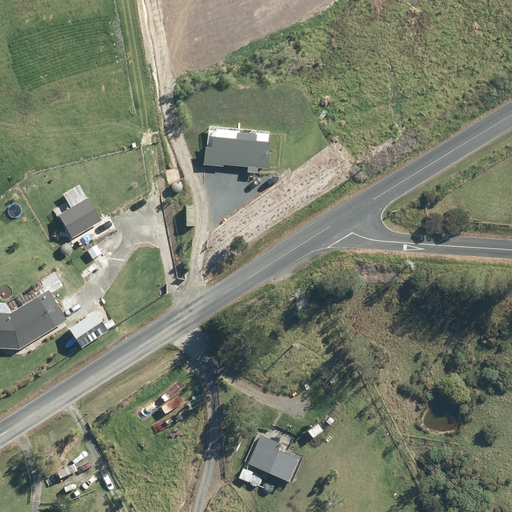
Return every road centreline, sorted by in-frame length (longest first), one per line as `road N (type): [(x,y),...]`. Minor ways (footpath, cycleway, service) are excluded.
road 1 (tertiary): [(0,434),(342,219)]
road 2 (track): [(139,346),(111,295),(119,255),(131,243),(156,248),(186,318),(196,246),(227,193)]
road 3 (tertiary): [(342,219),(511,115)]
road 4 (track): [(186,318),(204,361),(205,473),(197,511)]
road 5 (unclassified): [(511,249),(377,241),(352,233),(342,219)]
road 6 (track): [(63,395),(121,511)]
